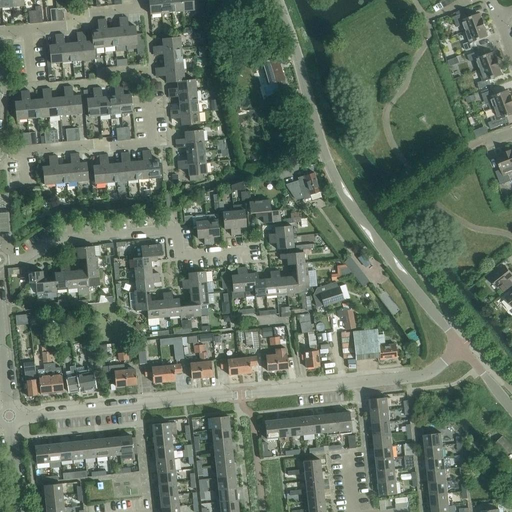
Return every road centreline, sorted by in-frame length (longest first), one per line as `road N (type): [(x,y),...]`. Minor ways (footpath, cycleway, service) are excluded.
road 1 (residential): [(8,418),(429,374),(461,350)]
road 2 (residential): [(461,350),(333,177),(276,0)]
road 3 (residential): [(0,260),(24,258),(54,239),(177,227),(179,254),(247,250)]
road 4 (residential): [(0,152),(151,142),(147,87)]
road 5 (residential): [(28,31),(81,27),(97,13),(138,10),(136,0)]
